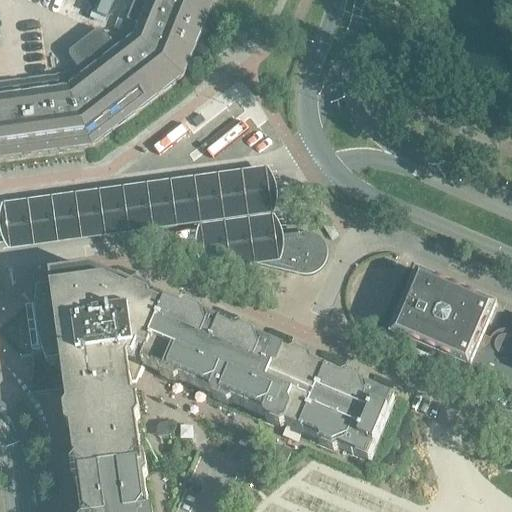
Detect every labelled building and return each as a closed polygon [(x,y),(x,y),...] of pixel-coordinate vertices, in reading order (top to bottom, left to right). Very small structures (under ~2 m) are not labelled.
[(0,159),(92,147),(183,76),(214,0),(136,0),(128,21),(126,21),(122,30),(110,41),(103,32),(98,32),(70,53),(69,58),(75,66),(62,76),(0,84),(0,159)] [(35,0),(31,10),(63,23),(69,9),(53,3),(54,0),(35,0)] [(266,171),(3,207),(1,210),(0,213),(0,233),(1,237),(3,243),(6,249),(9,253),(273,217),(275,213),(276,208),(277,200),(276,191),(274,184),(272,178),(268,172),(266,171)] [(273,219),(199,229),(198,234),(196,239),(196,244),(196,249),(196,254),(197,260),(200,266),(202,270),(205,275),(280,265),(281,262),(283,256),(284,248),(283,240),(282,235),(280,228),(276,223),(273,219)] [(309,234),(303,234),(256,241),(254,247),(222,252),(221,258),(292,275),(301,277),(303,277),(306,277),(308,277),(312,276),(315,275),(317,274),(320,271),(321,270),(323,269),(324,267),(325,264),(326,262),(327,260),(327,258),(327,257),(327,255),(327,252),(327,250),(326,247),(325,246),(324,244),(322,242),(321,240),(320,239),(318,238),(316,237),(315,236),(312,235),(309,234)] [(339,450),(368,462),(396,398),(381,392),(380,395),(365,389),(363,384),(348,377),(343,379),(312,366),(310,361),(295,354),(290,357),(259,343),(257,338),(242,332),(237,334),(206,320),(204,315),(189,309),(184,311),(101,276),(93,272),(93,270),(49,276),(50,283),(51,290),(37,292),(36,307),(26,309),(32,354),(34,353),(42,352),(48,366),(52,365),(59,379),(63,378),(65,391),(65,392),(68,408),(64,412),(66,428),(71,432),(75,465),(72,469),(74,486),(79,489),(81,511),(148,511),(144,480),(148,475),(146,459),(141,456),(137,423),(140,418),(138,402),(133,399),(131,384),(136,383),(143,366),(158,372),(160,377),(175,384),(180,381),(211,395),(213,400),(228,406),(233,404),(264,417),(266,423),(281,429),(286,427),(316,440),(319,445),(333,452),(339,450)] [(417,273),(410,288),(389,337),(469,372),(471,367),(493,376),(491,380),(511,388),(511,342),(500,337),(497,345),(483,339),(497,307),(417,273)] [(34,353),(32,354),(32,362),(33,369),(32,377),(31,384),(29,395),(29,396),(29,397),(30,397),(31,396),(65,392),(65,391),(54,392),(52,381),(59,379),(52,365),(48,366),(35,367),(34,353)]
